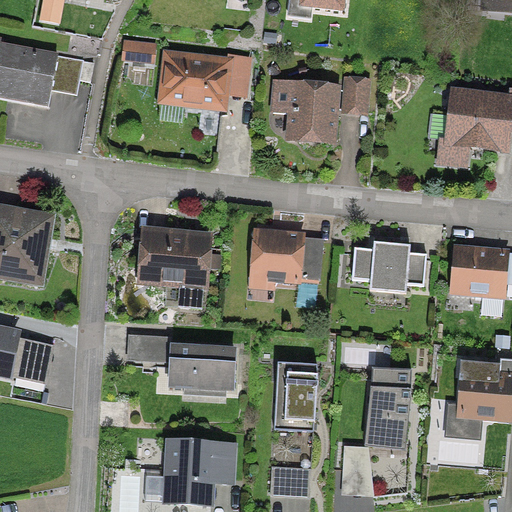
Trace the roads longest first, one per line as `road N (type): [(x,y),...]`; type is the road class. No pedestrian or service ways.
road 1 (residential): [(511,219),(101,182)]
road 2 (residential): [(101,182),(82,511)]
